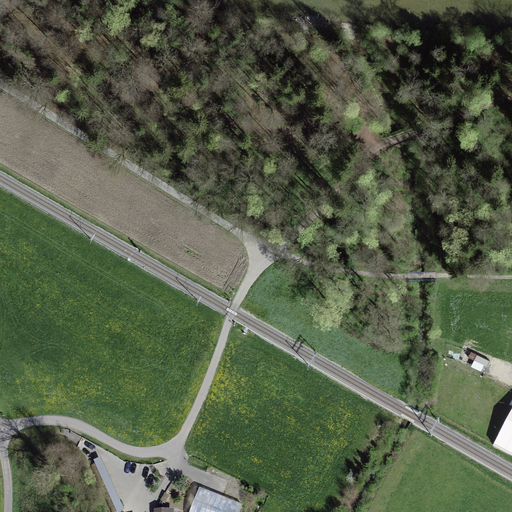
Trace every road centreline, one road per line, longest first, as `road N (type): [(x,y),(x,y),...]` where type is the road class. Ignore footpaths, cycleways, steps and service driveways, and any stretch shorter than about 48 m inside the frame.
road 1 (unclassified): [(1,429),(68,423),(142,454),(175,445),(263,255)]
road 2 (unclassified): [(263,255),(0,84)]
road 3 (unclassified): [(511,94),(378,146),(287,242),(263,255)]
